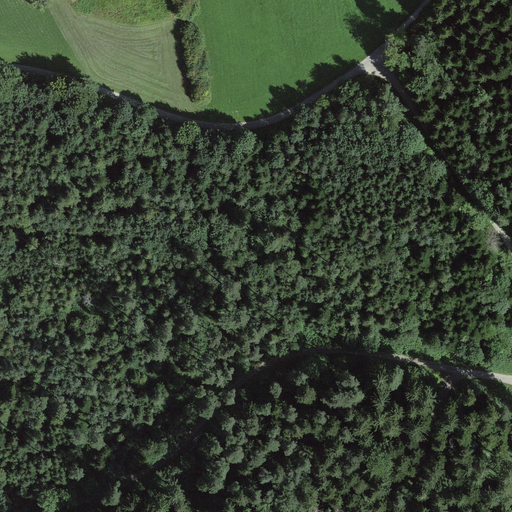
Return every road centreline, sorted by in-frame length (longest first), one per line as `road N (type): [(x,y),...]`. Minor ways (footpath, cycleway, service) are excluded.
road 1 (track): [(58,511),(150,470),(260,364),(358,348),(511,380)]
road 2 (track): [(0,66),(62,76),(213,128),(261,123),(295,113),(375,60),(425,0)]
road 3 (track): [(511,246),(375,60)]
road 4 (track): [(408,511),(451,372)]
